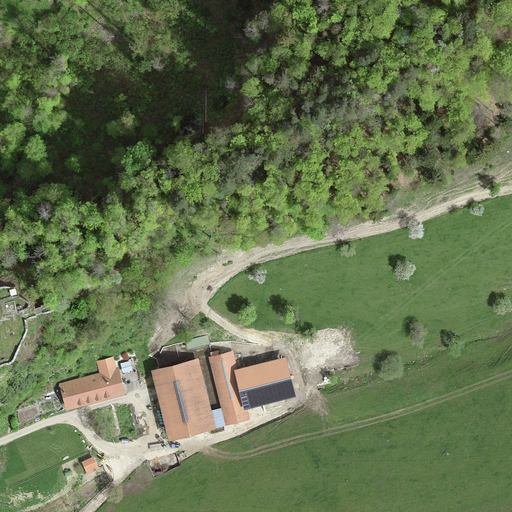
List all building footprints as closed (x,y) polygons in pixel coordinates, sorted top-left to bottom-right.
[(125,313),(119,316),(122,323),(129,320),(125,313)] [(212,413),(200,360),(156,370),(174,441),(227,427),(226,423),(249,417),(244,396),(240,380),(234,352),(210,357),(222,410),(212,413)] [(68,411),(127,395),(124,384),(120,368),(114,370),(110,354),(96,358),(100,375),(61,386),(68,411)] [(135,364),(120,368),(124,384),(139,380),(135,364)] [(278,390),(276,374),(240,380),(244,396),(278,390)] [(84,471),(93,466),(90,460),(81,464),(84,471)]
